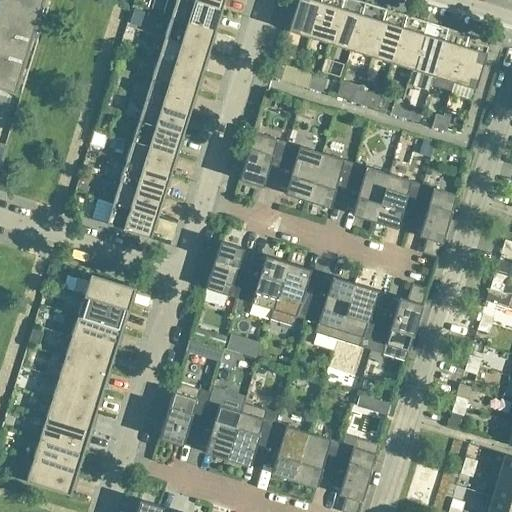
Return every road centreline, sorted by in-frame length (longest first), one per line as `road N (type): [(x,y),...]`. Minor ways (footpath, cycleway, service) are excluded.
road 1 (residential): [(511,79),(376,511)]
road 2 (residential): [(200,204),(415,265)]
road 3 (residential): [(200,204),(267,0)]
road 4 (residential): [(118,458),(177,273)]
road 5 (residential): [(296,511),(118,458)]
road 6 (residential): [(177,273),(0,219)]
